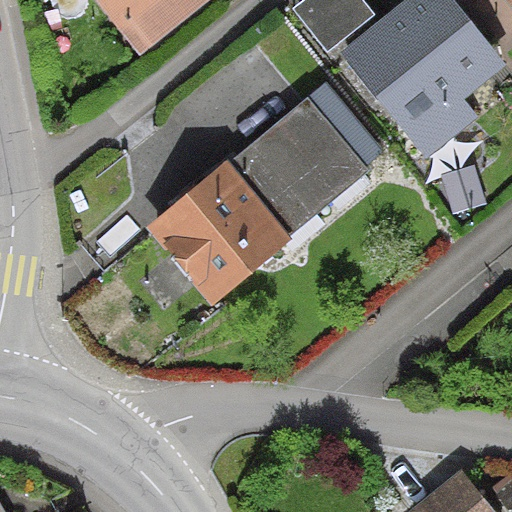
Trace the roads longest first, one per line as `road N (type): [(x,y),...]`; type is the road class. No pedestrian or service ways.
road 1 (residential): [(128,456),(157,428),(196,413),(288,405),(511,436)]
road 2 (residential): [(10,167),(70,148),(260,0)]
road 3 (unclassified): [(0,313),(14,223),(10,167)]
road 4 (tertiary): [(0,393),(68,416),(128,456)]
